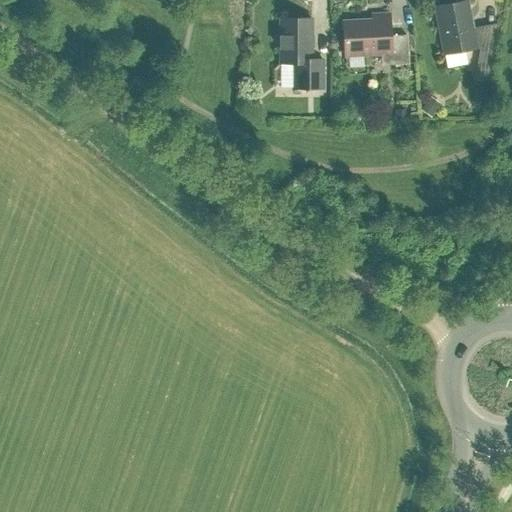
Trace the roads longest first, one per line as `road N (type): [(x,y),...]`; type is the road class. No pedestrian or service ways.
road 1 (track): [(463,339),(266,232),(150,144)]
road 2 (track): [(150,144),(0,36)]
road 3 (primary): [(511,322),(478,327),(450,363),(449,390),(462,415),(484,430)]
